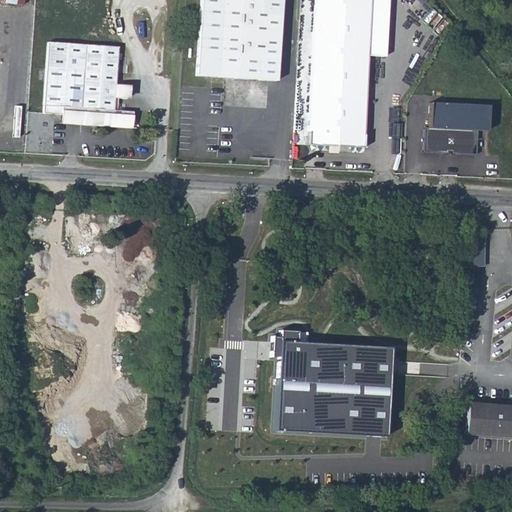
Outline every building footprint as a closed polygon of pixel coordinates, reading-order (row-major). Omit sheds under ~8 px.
[(198,0),(194,76),(206,76),(274,80),(277,0),(198,0)] [(313,0),(308,143),(331,144),(340,144),(364,145),(370,0),(313,0)] [(61,114),(61,119),(75,120),(75,123),(127,126),(128,115),(123,109),(115,109),(116,96),(125,97),(126,83),(114,82),(116,45),(47,41),(42,113),(61,114)] [(427,105),(425,127),(476,130),(481,130),(480,107),(427,105)] [(423,127),(422,151),(446,153),(446,151),(450,151),(450,153),(475,154),(476,130),(425,127),(423,127)] [(469,265),(484,265),(485,235),(470,234),(469,265)] [(382,433),(386,344),(296,340),(296,329),(278,328),(278,333),(267,332),(266,359),(277,360),(274,428),(382,433)] [(465,427),(511,428),(511,395),(466,393),(465,427)]
